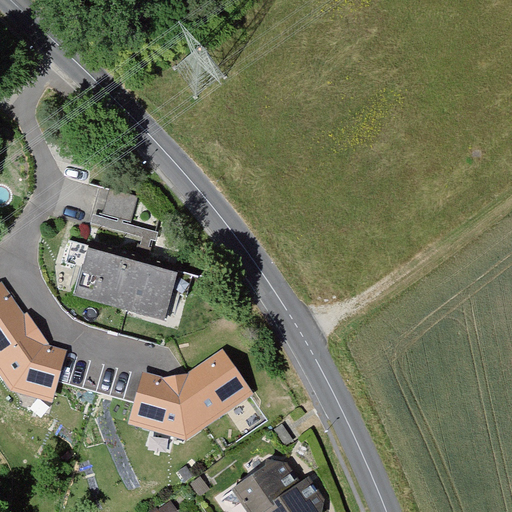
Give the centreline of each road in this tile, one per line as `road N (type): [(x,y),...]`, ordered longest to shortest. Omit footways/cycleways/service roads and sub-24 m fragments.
road 1 (tertiary): [(12,0),(231,228),(291,314),(387,511)]
road 2 (track): [(306,342),(511,186)]
